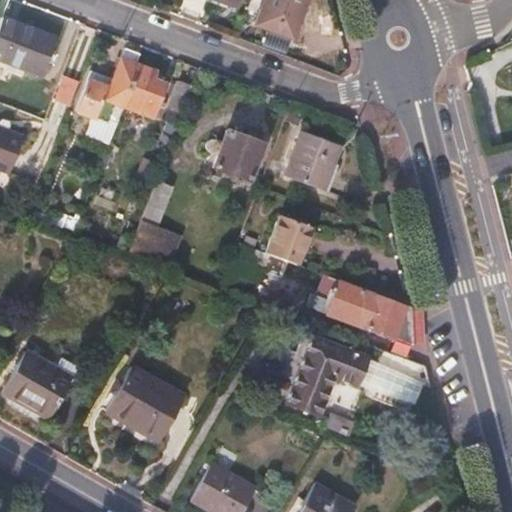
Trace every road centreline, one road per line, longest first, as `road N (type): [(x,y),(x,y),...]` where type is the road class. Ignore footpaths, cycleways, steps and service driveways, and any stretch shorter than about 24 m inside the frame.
road 1 (tertiary): [(417,113),(511,490)]
road 2 (residential): [(79,0),(353,101),(417,113)]
road 3 (residential): [(134,511),(0,435)]
